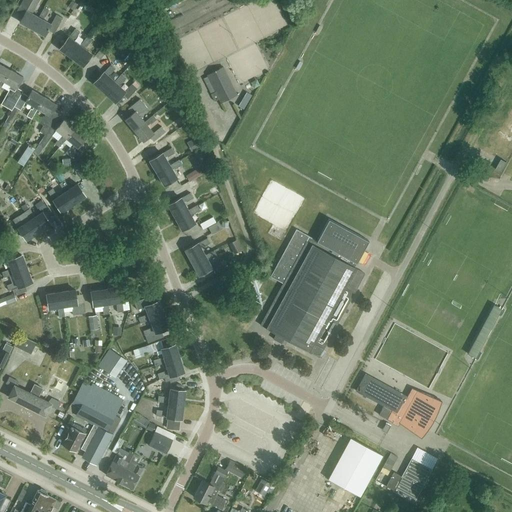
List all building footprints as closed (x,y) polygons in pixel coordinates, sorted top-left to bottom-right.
[(32,29),(39,17),(30,13),(32,10),(33,10),(38,0),(23,0),(17,11),(23,15),(20,22),(32,29)] [(75,9),(78,4),(72,1),(69,5),(75,9)] [(39,17),(32,29),(45,36),(48,30),(54,33),(63,18),(56,15),(51,24),(43,19),(44,16),(45,17),(49,10),(44,8),(39,17)] [(59,48),(71,57),(80,46),(73,40),(74,38),(75,38),(80,32),(75,29),(69,37),(68,37),(59,48)] [(84,49),(86,46),(86,47),(91,41),(86,37),(80,46),(71,57),(83,66),(92,55),(84,49)] [(0,88),(4,82),(11,70),(0,64),(0,79),(0,80),(0,88)] [(105,92),(114,82),(107,76),(110,73),(110,74),(115,68),(111,65),(104,72),(103,72),(94,82),(105,92)] [(219,69),(207,75),(215,92),(211,94),(214,101),(219,99),(221,103),(232,97),(219,69)] [(12,111),(14,107),(22,93),(23,91),(17,88),(23,77),(11,70),(4,82),(13,87),(11,90),(9,89),(3,100),(1,104),(12,111)] [(128,99),(137,89),(132,84),(125,92),(118,85),(120,83),(121,84),(126,78),(122,74),(114,82),(105,92),(116,103),(123,95),(128,99)] [(37,109),(44,97),(32,90),(28,97),(22,93),(14,107),(12,111),(7,118),(12,121),(19,110),(20,110),(25,102),(34,107),(32,110),(31,109),(27,116),(31,119),(37,109)] [(45,135),(50,128),(59,114),(53,110),(57,104),(44,97),(37,109),(46,114),(44,117),(43,116),(39,123),(44,126),(40,131),(45,135)] [(134,130),(145,122),(139,114),(141,112),(142,113),(148,108),(140,99),(128,109),(132,113),(125,119),(134,130)] [(153,115),(145,122),(134,130),(143,142),(149,137),(154,142),(166,132),(161,126),(153,133),(147,125),(150,123),(151,124),(157,119),(153,115)] [(66,139),(75,128),(64,119),(55,129),(63,136),(61,139),(60,138),(55,144),(59,147),(66,139)] [(50,128),(45,135),(39,145),(44,148),(55,132),(50,128)] [(75,128),(66,139),(74,145),(72,148),(71,147),(66,153),(75,160),(85,147),(81,143),(86,137),(75,128)] [(193,150),(200,146),(196,138),(188,142),(193,150)] [(157,173),(169,166),(170,166),(165,158),(167,156),(168,157),(174,153),(171,148),(162,154),(162,153),(150,160),(157,173)] [(501,159),(495,169),(501,172),(507,162),(501,159)] [(175,169),(181,165),(179,161),(179,160),(170,166),(169,166),(157,173),(165,186),(177,178),(172,170),(175,168),(175,169)] [(82,180),(88,175),(79,162),(73,166),(82,180)] [(198,168),(191,173),(195,179),(202,174),(198,168)] [(64,181),(60,184),(65,192),(65,193),(73,204),(86,196),(78,184),(69,190),(67,187),(68,187),(64,181)] [(48,192),(53,200),(53,201),(61,212),(73,204),(65,193),(65,192),(57,198),(56,195),(53,189),(48,192)] [(175,217),(187,211),(188,211),(183,202),(186,201),(186,202),(193,198),(190,193),(181,198),(168,204),(175,217)] [(41,210),(46,207),(41,200),(36,204),(41,210)] [(193,214),(200,210),(197,206),(188,211),(187,211),(175,217),(183,230),(195,224),(190,215),(193,213),(193,214)] [(29,209),(25,212),(30,220),(30,221),(38,232),(51,224),(43,212),(34,218),(32,215),(33,215),(29,209)] [(13,220),(18,228),(18,229),(26,240),(38,232),(30,221),(30,220),(22,225),(21,223),(21,222),(18,217),(13,220)] [(215,223),(213,218),(200,224),(203,229),(215,223)] [(317,241),(309,237),(296,229),(270,277),(283,283),(260,325),(276,334),(273,339),(281,344),(284,338),(319,357),(365,274),(356,269),(357,268),(354,267),(369,241),(329,219),(317,241)] [(185,249),(192,263),(205,256),(200,248),(203,246),(203,247),(210,243),(207,238),(198,243),(185,249)] [(230,244),(235,254),(242,250),(237,240),(230,244)] [(384,241),(378,253),(384,256),(390,244),(384,241)] [(210,259),(217,256),(214,251),(205,256),(192,263),(199,276),(212,269),(207,260),(210,258),(210,259)] [(8,260),(12,269),(9,271),(8,270),(2,272),(4,277),(13,274),(14,274),(27,269),(21,255),(8,260)] [(223,261),(214,266),(218,273),(227,268),(223,261)] [(13,274),(17,283),(14,284),(13,283),(7,285),(9,291),(12,289),(14,293),(15,295),(27,291),(25,285),(32,283),(27,269),(14,274),(13,274)] [(234,286),(230,280),(226,282),(229,289),(234,286)] [(255,294),(258,289),(249,284),(246,289),(255,294)] [(108,303),(108,304),(117,302),(117,305),(118,312),(123,311),(122,301),(120,287),(106,289),(108,303)] [(103,307),(104,314),(109,313),(108,304),(108,303),(106,289),(91,292),(93,306),(103,304),(103,307)] [(73,315),(84,313),(83,303),(77,304),(75,290),(61,292),(63,306),(72,305),(73,308),(72,308),(73,315)] [(64,316),(63,306),(61,292),(46,294),(48,309),(58,307),(59,310),(58,310),(59,317),(64,316)] [(14,293),(4,297),(7,304),(7,305),(17,301),(15,297),(15,295),(14,293)] [(152,303),(149,296),(134,302),(137,310),(145,307),(149,315),(146,316),(145,315),(138,318),(140,323),(150,319),(151,319),(164,314),(158,300),(152,303)] [(482,354),(480,352),(499,316),(502,317),(506,310),(503,309),(503,308),(500,306),(500,308),(494,305),(468,355),(479,360),(482,354)] [(163,337),(161,331),(169,328),(164,314),(151,319),(150,319),(154,328),(151,329),(150,328),(143,331),(148,343),(163,337)] [(90,331),(99,329),(97,316),(88,317),(90,331)] [(31,354),(36,343),(19,335),(14,346),(31,354)] [(6,343),(2,350),(9,354),(13,347),(6,343)] [(136,358),(145,355),(145,354),(153,351),(151,344),(133,350),(136,358)] [(166,362),(179,358),(175,344),(161,348),(164,358),(161,359),(161,358),(154,360),(155,366),(166,362)] [(115,378),(127,361),(109,349),(97,365),(115,378)] [(9,354),(2,350),(0,354),(0,366),(3,367),(9,354)] [(168,371),(165,372),(165,371),(158,374),(159,379),(164,378),(166,382),(170,381),(170,383),(180,380),(178,374),(184,373),(179,358),(166,362),(168,371)] [(440,401),(441,400),(412,388),(407,397),(365,374),(356,391),(383,406),(379,415),(392,422),(394,419),(399,422),(399,423),(420,437),(421,437),(414,432),(419,426),(424,419),(427,412),(431,405),(433,398),(440,401)] [(13,387),(8,397),(27,406),(45,416),(50,405),(58,409),(61,403),(52,398),(48,402),(38,397),(42,388),(34,384),(29,392),(18,386),(18,381),(9,377),(6,383),(13,387)] [(76,415),(83,419),(94,425),(81,448),(86,451),(82,457),(96,464),(121,418),(115,415),(122,402),(83,382),(74,399),(82,403),(78,410),(76,415)] [(169,403),(183,405),(185,390),(171,388),(169,398),(166,398),(166,397),(159,396),(158,402),(169,403)] [(156,416),(167,417),(167,418),(168,418),(167,428),(179,430),(180,419),(181,420),(183,405),(169,403),(168,412),(165,412),(165,411),(157,410),(156,416)] [(142,434),(150,421),(134,412),(131,417),(135,419),(130,427),(142,434)] [(86,430),(74,423),(72,427),(71,426),(70,428),(71,428),(71,429),(69,428),(66,432),(68,433),(63,444),(64,445),(63,447),(69,450),(70,448),(75,451),(84,433),(86,430)] [(155,425),(149,423),(146,429),(152,432),(155,425)] [(166,454),(173,440),(155,432),(148,446),(166,454)] [(189,444),(192,438),(180,433),(178,439),(189,444)] [(119,437),(112,451),(117,454),(118,452),(117,451),(119,447),(120,448),(124,440),(119,437)] [(360,496),(382,455),(350,438),(328,479),(360,496)] [(112,461),(105,475),(119,482),(130,461),(134,454),(133,454),(134,453),(129,451),(127,456),(124,455),(118,452),(117,454),(113,461),(112,461)] [(389,474),(398,457),(393,454),(384,472),(389,474)] [(386,486),(414,502),(432,469),(411,458),(401,476),(393,472),(386,486)] [(230,460),(226,468),(242,477),(246,469),(230,460)] [(136,464),(130,461),(119,482),(132,489),(139,475),(143,468),(136,464)] [(211,506),(216,495),(217,494),(216,494),(228,471),(218,466),(215,473),(219,475),(214,486),(202,480),(193,497),(211,506)] [(264,477),(260,491),(269,494),(274,480),(264,477)] [(47,492),(41,489),(39,490),(38,490),(30,505),(26,502),(21,511),(15,509),(13,511),(49,511),(53,506),(58,508),(61,502),(56,500),(56,499),(48,495),(47,495),(47,492)] [(0,511),(1,511),(4,511),(11,500),(4,496),(5,494),(0,491),(0,511)] [(223,511),(222,511),(226,500),(216,495),(211,506),(210,508),(216,511),(215,511),(223,511)]
